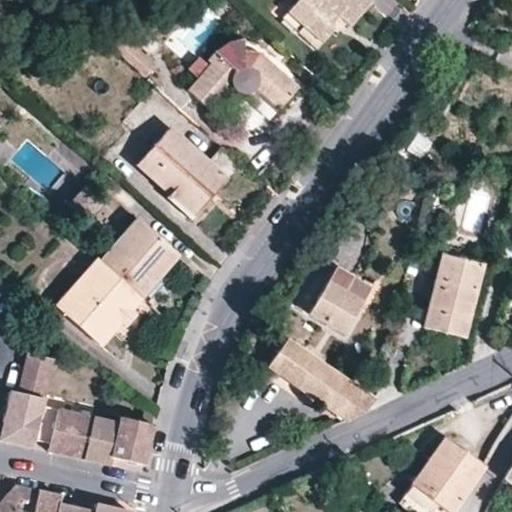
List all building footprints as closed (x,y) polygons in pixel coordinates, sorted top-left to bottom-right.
[(0,0),(0,23),(8,21),(2,0),(0,0)] [(115,0),(119,9),(139,0),(115,0)] [(372,1),(370,0),(298,0),(289,11),(305,27),(300,33),(318,48),(334,30),(331,27),(339,17),(347,24),(350,27),(372,1)] [(305,27),(289,11),(283,18),(300,33),(305,27)] [(339,33),(347,24),(339,17),(331,27),(334,30),(339,33)] [(112,46),(144,77),(154,66),(122,35),(112,46)] [(281,110),(298,89),(260,55),(246,52),(243,43),(229,45),(214,54),(208,62),(211,65),(187,91),(212,111),(232,90),(238,94),(244,96),(248,96),(251,94),(253,93),(258,89),(281,110)] [(274,117),(281,110),(258,89),(253,93),(251,94),(248,96),(274,117)] [(226,179),(170,129),(137,166),(182,206),(205,182),(215,191),(226,179)] [(416,135),(404,156),(419,164),(431,143),(416,135)] [(205,182),(182,206),(193,215),(215,191),(205,182)] [(75,203),(64,194),(50,210),(60,220),(75,203)] [(101,260),(144,297),(179,256),(137,220),(101,260)] [(484,266),(445,255),(427,326),(466,336),(484,266)] [(133,310),(144,297),(101,260),(99,259),(60,304),(62,313),(96,342),(105,343),(121,324),(133,310)] [(376,298),(341,278),(314,323),(349,344),(376,298)] [(139,316),(133,310),(121,324),(127,329),(139,316)] [(265,370),(346,424),(372,401),(284,343),(265,370)] [(141,421),(124,417),(117,415),(115,419),(41,403),(51,356),(47,356),(26,351),(17,390),(8,432),(110,455),(143,462),(149,438),(154,423),(141,421)] [(17,390),(8,387),(4,405),(0,426),(0,440),(45,451),(107,463),(110,455),(8,432),(17,390)] [(154,423),(155,418),(145,409),(141,421),(154,423)] [(453,511),(478,474),(483,465),(446,438),(419,474),(399,502),(408,511),(453,511)] [(57,502),(58,495),(14,486),(9,492),(57,502)] [(99,511),(92,510),(83,508),(57,502),(9,492),(0,501),(0,511),(99,511)] [(99,511),(130,511),(131,511),(94,503),(92,510),(99,511)]
